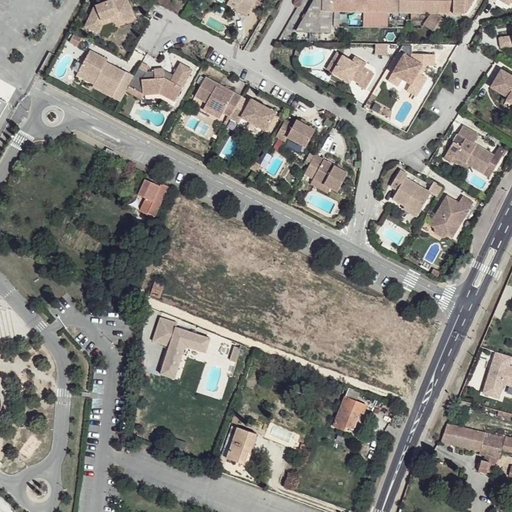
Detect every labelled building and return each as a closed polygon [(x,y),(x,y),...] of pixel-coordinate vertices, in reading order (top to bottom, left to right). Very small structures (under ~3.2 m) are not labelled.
[(0,0),(0,111),(2,113),(8,102),(0,97),(0,0)] [(121,21),(122,25),(136,20),(129,0),(128,0),(122,2),(120,0),(103,0),(105,5),(99,8),(101,15),(92,18),(87,26),(101,34),(105,26),(115,23),(121,21)] [(242,3),(236,0),(231,0),(230,3),(239,8),(242,3)] [(236,0),(242,3),(239,8),(251,16),(259,0),(236,0)] [(463,0),(315,0),(300,28),(310,33),(331,32),(332,11),(431,14),(439,14),(450,14),(464,15),(464,12),(464,7),(463,0)] [(439,14),(431,14),(423,26),(435,35),(445,21),(439,15),(439,14)] [(511,34),(500,36),(501,46),(511,44),(511,34)] [(335,72),(345,55),(339,51),(329,68),(335,72)] [(391,82),(400,88),(405,79),(419,55),(415,55),(414,58),(408,54),(391,82)] [(354,59),(345,55),(335,72),(351,80),(354,76),(362,80),(361,83),(368,86),(376,72),(365,65),(367,61),(356,56),(354,59)] [(419,55),(405,79),(414,84),(415,83),(424,89),(430,78),(425,75),(421,73),(425,65),(430,66),(438,65),(439,55),(419,55)] [(110,64),(93,56),(89,64),(133,86),(138,78),(129,73),(128,75),(117,69),(116,71),(114,69),(112,71),(108,69),(110,65),(110,64)] [(89,64),(86,63),(81,73),(99,82),(96,86),(116,97),(115,100),(123,104),(129,93),(131,90),(133,86),(89,64)] [(152,68),(145,64),(138,78),(133,86),(131,90),(139,94),(138,97),(146,101),(148,97),(163,95),(177,103),(194,72),(183,66),(175,79),(170,77),(167,74),(167,71),(157,72),(157,74),(149,74),(152,68)] [(425,75),(430,66),(425,65),(421,73),(425,75)] [(510,95),(509,98),(511,99),(511,72),(502,67),(492,85),(510,95)] [(99,82),(81,73),(79,77),(96,86),(99,82)] [(221,91),(222,87),(208,79),(198,98),(209,105),(207,108),(224,117),(225,116),(232,119),(244,99),(235,94),(234,98),(221,91)] [(419,97),(424,89),(415,83),(410,91),(419,97)] [(116,97),(96,86),(95,90),(115,100),(116,97)] [(235,94),(222,87),(221,91),(234,98),(235,94)] [(251,104),(244,99),(232,119),(232,120),(241,125),(244,119),(267,133),(277,114),(253,101),(251,104)] [(224,117),(207,108),(205,113),(221,122),(224,117)] [(297,124),(288,120),(279,136),(287,141),(290,137),(309,147),(318,130),(299,119),(297,124)] [(466,138),(456,155),(485,172),(488,166),(495,154),(475,141),(479,133),(465,125),(460,134),(466,138)] [(466,138),(460,134),(446,158),(452,162),(456,155),(466,138)] [(500,145),(495,154),(502,157),(507,149),(500,145)] [(495,154),(488,166),(495,170),(502,157),(495,154)] [(350,174),(318,155),(307,174),(315,178),(332,188),(340,192),(350,174)] [(256,166),(261,169),(265,162),(260,159),(256,166)] [(495,170),(488,166),(485,172),(491,176),(495,170)] [(394,199),(406,207),(419,215),(432,193),(407,177),(409,174),(402,170),(392,185),(398,189),(394,199)] [(332,188),(315,178),(311,184),(329,194),(332,188)] [(146,198),(152,186),(145,183),(139,194),(146,198)] [(159,190),(152,186),(146,198),(154,202),(152,205),(160,208),(170,187),(162,183),(159,190)] [(430,223),(434,226),(440,224),(445,228),(447,234),(452,237),(470,208),(448,195),(430,223)] [(160,208),(152,205),(148,214),(155,217),(160,208)] [(419,215),(406,207),(404,210),(417,218),(419,215)] [(440,224),(434,226),(435,232),(442,236),(447,234),(445,228),(440,224)] [(156,282),(151,294),(161,298),(165,285),(156,282)] [(185,349),(205,356),(210,341),(175,330),(177,326),(160,321),(152,344),(169,349),(160,377),(174,382),(185,349)] [(234,349),(231,359),(237,361),(240,351),(234,349)] [(511,367),(493,361),(483,392),(499,397),(504,382),(511,384),(511,367)] [(351,399),(355,391),(354,390),(349,388),(333,426),(342,430),(344,427),(347,427),(353,430),(360,413),(364,415),(367,406),(357,402),(351,399)] [(361,393),(355,391),(351,399),(357,402),(361,393)] [(485,433),(447,424),(445,430),(441,442),(480,451),(485,433)] [(227,459),(238,428),(232,426),(228,438),(222,456),(227,459)] [(257,435),(238,428),(227,459),(244,465),(248,452),(250,453),(257,435)] [(505,438),(485,433),(480,451),(479,454),(487,456),(483,461),(481,461),(478,471),(486,474),(486,472),(491,473),(494,465),(498,458),(499,459),(501,451),(511,453),(511,437),(505,436),(505,438)]
